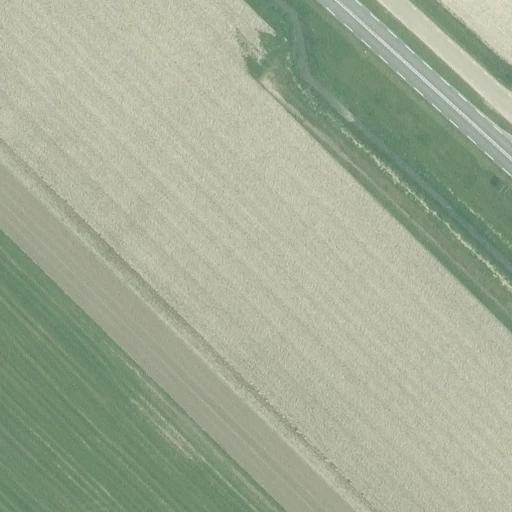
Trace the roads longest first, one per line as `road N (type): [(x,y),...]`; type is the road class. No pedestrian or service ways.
road 1 (track): [(511,314),(278,95),(272,31),(238,0)]
road 2 (primary): [(511,163),(334,0)]
road 3 (unclassified): [(511,109),(391,0)]
